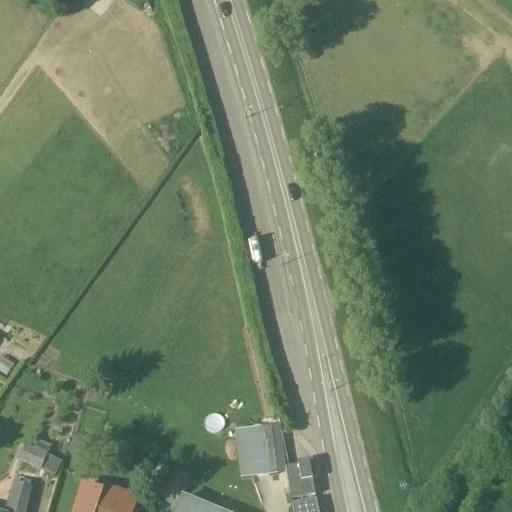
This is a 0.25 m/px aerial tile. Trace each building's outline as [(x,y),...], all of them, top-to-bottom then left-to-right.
[(272,427),(235,432),(241,480),(278,475),(272,427)] [(47,454),(27,445),(20,461),(40,470),(47,454)] [(315,496),(310,464),(286,469),(291,501),(315,496)] [(25,511),(32,487),(16,483),(8,511),(25,511)] [(127,497),(111,491),(110,495),(85,486),(76,511),(132,511),(135,506),(126,502),(127,497)] [(213,511),(183,499),(177,511),(213,511)] [(318,511),(316,500),(293,506),(294,511),(318,511)]
